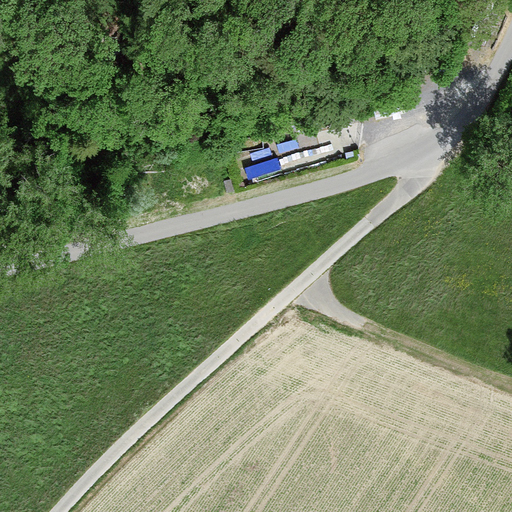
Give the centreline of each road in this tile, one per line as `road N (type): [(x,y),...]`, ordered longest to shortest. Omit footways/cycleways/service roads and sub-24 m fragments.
road 1 (unclassified): [(0,269),(361,174),(445,140),(511,41)]
road 2 (track): [(445,140),(58,511)]
road 3 (track): [(286,296),(511,389)]
